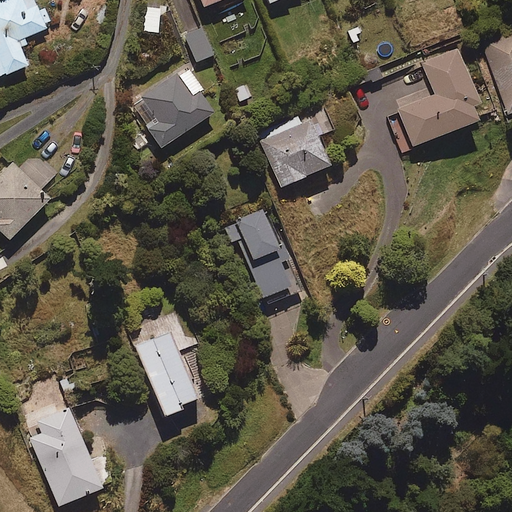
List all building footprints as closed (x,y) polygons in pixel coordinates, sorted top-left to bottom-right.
[(39,15),(33,0),(9,0),(0,4),(0,81),(29,69),(19,44),(53,30),(45,12),(39,15)] [(237,0),(199,0),(205,13),(237,0)] [(267,0),(271,8),(289,0),(267,0)] [(161,11),(145,10),(144,34),(159,35),(161,11)] [(215,57),(202,30),(185,38),(198,65),(215,57)] [(511,36),(485,47),(511,114),(511,36)] [(482,108),(459,49),(423,63),(436,98),(400,112),(404,124),(401,125),(411,153),(481,126),(475,111),(482,108)] [(203,92),(189,69),(132,106),(161,152),(215,118),(200,94),(203,92)] [(246,82),(232,86),(238,106),(252,101),(246,82)] [(335,131),(328,116),(302,127),(298,118),(258,135),(283,192),(332,171),(319,139),(335,131)] [(56,176),(33,154),(23,164),(46,186),(56,176)] [(51,204),(12,163),(0,174),(0,232),(10,243),(51,204)] [(280,252),(263,211),(224,227),(231,243),(238,240),(264,304),(293,292),(277,253),(280,252)] [(165,426),(188,417),(185,411),(199,406),(172,335),(135,349),(165,426)] [(90,463),(70,411),(38,424),(42,436),(31,440),(59,511),(61,511),(105,495),(101,486),(115,481),(105,457),(90,463)]
